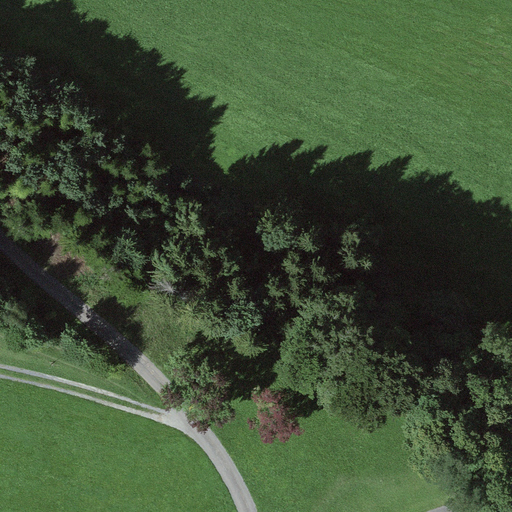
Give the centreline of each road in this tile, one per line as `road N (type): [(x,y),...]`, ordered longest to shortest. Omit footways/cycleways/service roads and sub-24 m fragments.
road 1 (track): [(246,511),(173,397),(0,233)]
road 2 (track): [(0,371),(191,422)]
